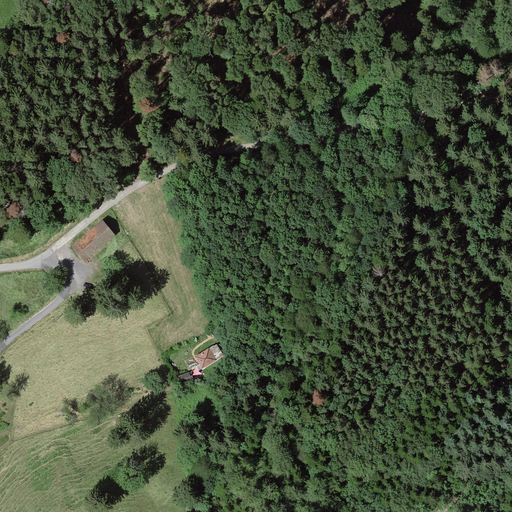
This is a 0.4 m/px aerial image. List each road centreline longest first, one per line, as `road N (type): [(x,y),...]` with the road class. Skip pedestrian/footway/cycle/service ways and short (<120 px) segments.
road 1 (unclassified): [(56,249),(166,167),(468,99),(511,97)]
road 2 (residential): [(56,249),(78,277),(0,350)]
